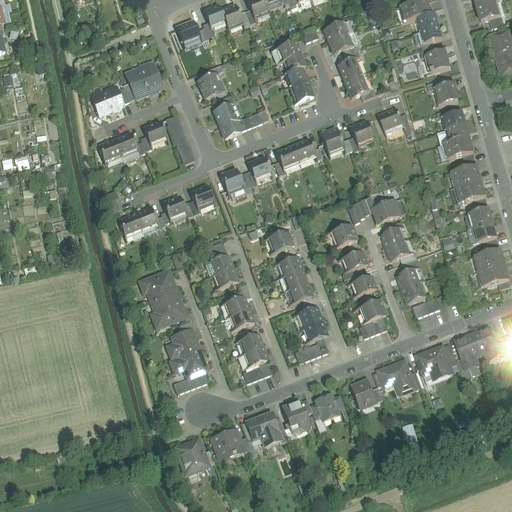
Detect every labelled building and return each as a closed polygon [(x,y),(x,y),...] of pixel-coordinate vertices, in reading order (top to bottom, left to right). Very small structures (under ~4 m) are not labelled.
[(262,0),(255,0),(246,4),(250,13),(253,20),(254,20),(268,14),(265,7),(262,0)] [(285,0),(288,5),(289,10),(299,6),(298,3),(297,3),(295,0),(285,0)] [(493,0),(474,0),(478,11),(495,6),(495,5),(493,0)] [(427,3),(403,10),(407,25),(419,22),(431,18),(427,3)] [(495,6),(478,11),(482,25),(490,23),(499,20),(499,19),(502,19),(505,18),(501,4),(495,5),(495,6)] [(235,8),(220,14),(224,24),(227,31),(241,26),(242,25),(239,16),(235,8)] [(218,9),(203,15),(208,27),(209,30),(210,30),(224,24),(220,14),(218,9)] [(250,13),(244,15),(250,28),(256,25),(254,20),(253,20),(250,13)] [(244,14),(239,16),(242,25),(241,26),(244,31),(250,28),(244,15),(244,14)] [(431,18),(419,22),(423,34),(439,30),(435,18),(435,17),(431,18)] [(499,20),(490,23),(492,31),(504,28),(502,19),(499,19),(499,20)] [(193,24),(183,29),(183,30),(181,30),(180,30),(177,31),(176,31),(182,46),(199,40),(197,34),(193,24)] [(341,26),(324,33),(329,45),(346,39),(341,26)] [(209,30),(208,27),(203,29),(204,31),(207,40),(213,38),(210,30),(209,30)] [(439,30),(423,34),(426,46),(426,47),(433,45),(442,42),(439,30)] [(204,31),(197,34),(199,40),(201,45),(208,42),(207,40),(204,31)] [(314,31),(307,34),(312,44),(318,41),(314,31)] [(495,58),(511,52),(511,51),(509,41),(511,41),(510,33),(490,38),(495,58)] [(307,34),(301,36),(305,46),(312,44),(307,34)] [(346,39),(329,45),(334,58),(343,54),(351,51),(350,50),(346,39)] [(295,45),(271,54),(276,68),(285,64),(300,58),(295,45)] [(433,45),(426,47),(426,46),(421,48),(423,54),(435,51),(433,45)] [(357,47),(350,50),(351,51),(343,54),(345,59),(357,54),(360,53),(357,47)] [(423,54),(420,55),(422,61),(428,59),(436,56),(435,51),(423,54)] [(511,52),(495,58),(501,80),(511,76),(511,52)] [(357,54),(345,59),(348,65),(353,62),(353,63),(360,60),(357,54)] [(436,56),(428,59),(432,74),(431,74),(432,76),(450,71),(445,54),(436,56)] [(300,58),(285,64),(290,76),(302,71),(305,70),(300,58)] [(348,65),(338,68),(345,85),(360,79),(353,63),(353,62),(348,65)] [(153,66),(149,67),(148,66),(140,70),(140,71),(130,75),(134,85),(128,87),(135,103),(152,96),(153,97),(158,95),(157,94),(163,91),(153,66)] [(220,69),(208,74),(210,79),(216,77),(217,77),(223,74),(220,69)] [(302,71),(290,76),(286,77),(291,89),(306,83),(302,71)] [(210,79),(197,84),(205,103),(215,99),(214,97),(223,93),(217,77),(216,77),(210,79)] [(3,79),(4,88),(12,87),(11,78),(3,79)] [(367,95),(360,79),(345,85),(352,102),(360,99),(367,96),(367,95)] [(306,83),(291,89),(298,106),(313,100),(306,83)] [(443,83),(428,88),(429,94),(438,92),(437,91),(445,89),(443,83)] [(445,89),(437,91),(438,92),(442,109),(459,104),(454,86),(445,89)] [(128,87),(122,89),(123,91),(129,105),(135,103),(128,87)] [(123,91),(116,94),(122,108),(129,105),(123,91)] [(115,92),(92,101),(99,119),(123,110),(122,108),(116,94),(115,92)] [(373,93),(367,95),(367,96),(360,99),(362,104),(375,99),(373,93)] [(231,99),(218,104),(221,111),(228,108),(229,109),(234,106),(231,99)] [(229,109),(228,108),(221,111),(213,114),(220,131),(237,124),(241,123),(234,106),(229,109)] [(398,112),(379,120),(385,135),(403,128),(404,127),(400,119),(398,112)] [(265,113),(258,116),(263,126),(269,123),(265,113)] [(448,113),(437,116),(439,122),(445,121),(445,120),(450,119),(448,113)] [(450,119),(445,120),(445,121),(448,133),(466,128),(462,115),(450,119)] [(258,116),(253,118),(257,128),(263,126),(258,116)] [(412,137),(407,117),(400,119),(404,127),(403,128),(405,132),(405,133),(408,139),(412,137)] [(253,118),(248,120),(252,130),(257,128),(253,118)] [(176,119),(165,123),(168,129),(178,125),(176,119)] [(248,120),(242,122),(247,132),(252,130),(248,120)] [(247,132),(242,122),(241,123),(237,124),(241,134),(247,132)] [(237,124),(220,131),(225,142),(242,135),(241,134),(237,124)] [(367,124),(350,131),(353,140),(356,148),(357,147),(374,141),(367,124)] [(160,125),(143,132),(146,140),(149,147),(150,147),(166,140),(160,125)] [(178,125),(168,129),(170,134),(180,130),(178,125)] [(466,128),(448,133),(452,145),(469,140),(466,128)] [(180,130),(170,134),(172,140),(183,136),(180,130)] [(336,132),(320,138),(327,156),(343,150),(341,145),(336,132)] [(183,136),(172,140),(174,145),(185,141),(183,136)] [(131,137),(114,144),(120,159),(137,152),(136,148),(131,137)] [(149,147),(146,140),(140,142),(141,146),(145,155),(152,152),(150,147),(149,147)] [(356,148),(353,140),(348,142),(352,153),(353,155),(359,153),(357,147),(356,148)] [(452,145),(445,147),(449,163),(463,159),(473,156),(474,156),(473,156),(469,141),(470,141),(469,140),(452,145)] [(185,141),(174,145),(177,151),(187,146),(185,141)] [(348,142),(341,145),(343,150),(345,156),(352,153),(348,142)] [(309,143),(292,149),(298,164),(315,158),(313,153),(309,143)] [(114,144),(98,150),(104,165),(120,159),(114,144)] [(145,155),(141,146),(136,148),(137,152),(139,158),(146,156),(145,155)] [(187,146),(177,151),(179,156),(189,152),(187,146)] [(292,149),(276,156),(279,165),(282,171),(298,164),(292,149)] [(319,151),(313,153),(315,158),(317,163),(323,161),(319,151)] [(189,152),(179,156),(181,161),(191,157),(189,152)] [(473,156),(463,159),(465,166),(475,162),(473,156)] [(19,172),(29,168),(25,157),(15,161),(19,172)] [(191,157),(181,161),(184,168),(194,164),(191,157)] [(271,175),(265,160),(248,167),(250,174),(254,182),(271,175)] [(475,162),(465,166),(466,172),(477,169),(475,162)] [(279,165),(274,167),(278,179),(284,176),(282,171),(279,165)] [(466,172),(453,176),(457,191),(481,185),(477,170),(477,169),(466,172)] [(236,172),(220,178),(227,195),(243,189),(239,179),(236,172)] [(254,182),(250,174),(245,176),(251,190),(257,188),(254,182)] [(251,190),(245,176),(239,179),(243,189),(244,193),(251,190)] [(481,185),(457,191),(461,207),(475,203),(485,200),(481,185)] [(207,189),(190,196),(193,203),(196,211),(197,211),(213,204),(207,189)] [(115,194),(104,198),(106,206),(116,202),(116,203),(118,202),(115,194)] [(179,200),(162,207),(165,215),(170,225),(171,227),(169,222),(185,215),(186,215),(182,207),(179,200)] [(485,200),(475,203),(476,209),(477,209),(487,206),(485,200)] [(371,201),(359,205),(364,218),(370,216),(369,214),(372,213),(372,212),(374,211),(371,201)] [(116,202),(106,206),(107,212),(118,208),(116,203),(116,202)] [(196,211),(193,203),(188,206),(192,216),(193,219),(199,216),(197,211),(196,211)] [(374,211),(372,212),(372,213),(377,227),(401,218),(395,203),(374,211)] [(187,205),(182,207),(186,215),(185,215),(186,218),(192,216),(188,206),(187,205)] [(359,205),(353,208),(354,210),(348,212),(354,227),(360,225),(359,222),(365,220),(364,218),(359,205)] [(487,206),(477,209),(476,209),(473,210),(474,215),(489,212),(487,206)] [(118,208),(107,212),(109,218),(120,213),(118,208)] [(151,211),(135,218),(142,235),(158,229),(157,227),(158,226),(156,222),(151,211)] [(474,215),(471,216),(475,230),(492,226),(489,212),(474,215)] [(165,215),(160,217),(161,220),(164,227),(170,225),(165,215)] [(135,218),(118,225),(125,242),(132,239),(133,243),(143,239),(142,235),(135,218)] [(301,230),(297,219),(292,221),(296,232),(301,230)] [(161,220),(156,222),(158,226),(157,227),(158,229),(159,232),(165,230),(164,227),(161,220)] [(402,224),(388,229),(390,235),(399,232),(404,230),(402,224)] [(492,226),(475,230),(479,246),(486,244),(497,241),(492,226)] [(350,228),(333,234),(339,250),(356,244),(350,228)] [(390,235),(382,238),(387,251),(404,245),(399,232),(390,235)] [(287,234),(270,241),(276,255),(292,249),(287,234)] [(454,250),(451,238),(442,240),(445,252),(454,250)] [(497,241),(486,244),(488,250),(498,247),(497,241)] [(404,245),(387,251),(392,264),(400,261),(409,258),(408,257),(414,255),(409,243),(404,245)] [(498,247),(488,250),(489,256),(500,253),(498,247)] [(489,256),(476,260),(484,290),(498,287),(508,284),(509,284),(509,283),(508,283),(500,253),(489,256)] [(361,255),(344,261),(349,274),(352,273),(366,268),(361,255)] [(414,255),(408,257),(409,258),(400,261),(402,267),(416,261),(414,255)] [(227,259),(210,266),(216,279),(232,272),(227,259)] [(297,260),(280,267),(285,280),(302,273),(297,260)] [(416,261),(402,267),(406,276),(414,273),(420,271),(416,261)] [(232,272),(216,279),(221,292),(238,285),(232,272)] [(302,273),(285,280),(290,293),(307,286),(302,273)] [(349,274),(341,277),(344,283),(350,281),(354,279),(352,273),(349,274)] [(406,276),(397,279),(402,292),(419,286),(414,273),(406,276)] [(168,275),(140,286),(144,296),(152,293),(156,305),(177,297),(168,275)] [(354,279),(350,281),(352,286),(353,286),(363,282),(361,276),(354,279)] [(363,282),(353,286),(358,299),(375,292),(370,279),(363,282)] [(508,284),(498,287),(499,292),(510,289),(508,284)] [(307,286),(290,293),(295,306),(312,299),(307,286)] [(419,286),(402,292),(408,307),(425,301),(419,286)] [(156,305),(154,306),(158,316),(152,318),(157,331),(186,320),(177,297),(156,305)] [(442,298),(436,301),(440,312),(446,310),(442,298)] [(243,300),(226,306),(231,319),(231,320),(248,313),(243,300)] [(436,301),(430,303),(435,314),(440,312),(436,301)] [(380,303),(361,311),(367,326),(375,322),(382,320),(385,318),(380,303)] [(430,303),(425,305),(429,316),(435,314),(430,303)] [(425,305),(419,307),(423,318),(429,316),(425,305)] [(311,306),(300,311),(302,316),(313,312),(311,306)] [(419,307),(413,310),(417,321),(423,318),(419,307)] [(302,316),(299,317),(305,332),(322,326),(316,311),(313,312),(302,316)] [(248,313),(231,320),(231,319),(226,322),(225,324),(226,327),(228,328),(234,326),(236,333),(253,326),(248,313)] [(382,320),(375,322),(376,324),(381,335),(387,332),(382,320)] [(376,324),(370,326),(375,337),(381,335),(376,324)] [(322,326),(305,332),(310,345),(315,343),(323,340),(327,339),(322,326)] [(370,326),(365,328),(369,340),(375,337),(370,326)] [(365,328),(359,330),(363,342),(369,340),(365,328)] [(489,332),(472,338),(480,357),(486,355),(490,364),(500,360),(489,332)] [(191,334),(172,341),(175,349),(168,352),(172,363),(198,353),(191,334)] [(258,337),(241,344),(242,346),(236,348),(240,359),(246,357),(263,350),(258,337)] [(472,338),(456,345),(467,373),(477,369),(473,359),(480,357),(472,338)] [(328,355),(323,340),(315,343),(317,347),(321,358),(328,355)] [(321,358),(317,347),(312,349),(316,360),(321,358)] [(457,363),(450,347),(444,349),(452,369),(458,367),(456,363),(457,363)] [(312,349),(306,351),(310,362),(316,360),(312,349)] [(263,350),(246,357),(251,370),(258,367),(266,364),(268,364),(263,350)] [(442,350),(417,360),(426,385),(452,375),(442,350)] [(306,351),(300,353),(305,364),(310,362),(306,351)] [(172,363),(170,363),(174,374),(183,371),(187,381),(187,382),(192,380),(198,378),(203,376),(207,375),(198,353),(172,363)] [(300,353),(294,356),(299,367),(305,364),(300,353)] [(266,364),(258,367),(259,369),(263,380),(271,377),(266,364)] [(405,364),(378,374),(378,375),(383,388),(384,391),(399,385),(403,397),(416,392),(410,377),(405,364)] [(259,369),(253,371),(258,383),(263,380),(259,369)] [(258,383),(253,371),(248,373),(252,385),(258,383)] [(248,373),(242,376),(246,387),(252,385),(248,373)] [(378,375),(373,377),(378,390),(383,388),(378,375)] [(416,375),(410,377),(416,392),(422,390),(416,375)] [(203,376),(198,378),(201,388),(207,386),(203,376)] [(198,378),(192,380),(196,390),(201,388),(198,378)] [(192,380),(187,382),(187,381),(186,382),(190,392),(196,390),(192,380)] [(186,382),(181,384),(185,395),(190,392),(186,382)] [(369,383),(361,385),(362,387),(351,392),(357,408),(362,405),(364,410),(377,405),(372,392),(369,383)] [(181,384),(173,387),(177,397),(185,395),(181,384)] [(378,390),(372,392),(377,405),(383,403),(378,390)] [(333,400),(332,397),(314,404),(315,407),(321,421),(322,425),(340,418),(339,415),(333,400)] [(345,412),(339,398),(333,400),(339,415),(345,412)] [(309,410),(307,403),(301,405),(306,418),(311,416),(311,415),(309,410)] [(301,405),(301,404),(287,410),(288,410),(282,412),(288,426),(284,427),(286,431),(289,430),(290,430),(293,437),(295,438),(301,436),(302,434),(303,434),(311,431),(306,418),(301,405)] [(321,421),(315,407),(309,410),(311,415),(311,416),(315,424),(321,421)] [(271,416),(246,426),(251,440),(263,436),(265,440),(260,441),(264,450),(281,443),(271,416)] [(408,445),(417,442),(412,425),(403,428),(408,445)] [(236,433),(212,442),(219,460),(231,456),(232,460),(235,459),(244,455),(240,443),(236,433)] [(250,454),(245,441),(240,443),(244,455),(244,456),(250,454)] [(198,444),(175,452),(185,479),(208,470),(203,456),(198,444)] [(208,454),(203,456),(208,470),(214,468),(208,454)] [(291,464),(289,456),(280,458),(284,475),(292,473),(290,464),(291,464)]
